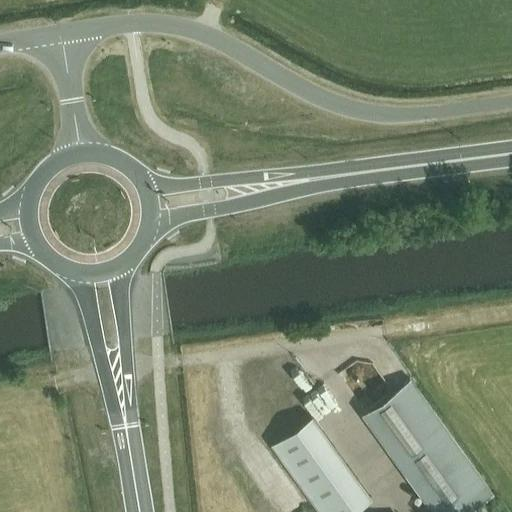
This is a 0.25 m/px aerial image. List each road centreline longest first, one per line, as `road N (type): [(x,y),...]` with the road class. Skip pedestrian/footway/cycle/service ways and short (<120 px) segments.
road 1 (unclassified): [(60,34),(132,23),(191,31),(311,95),(361,112),(399,116),(511,102)]
road 2 (track): [(159,362),(511,310)]
road 3 (trunk): [(148,229),(341,176)]
road 4 (trunk): [(341,176),(144,187)]
road 5 (trunk): [(341,176),(511,154)]
road 6 (unclassified): [(80,154),(60,34)]
